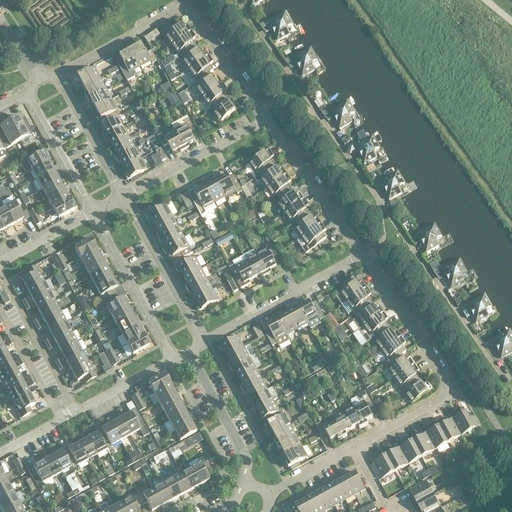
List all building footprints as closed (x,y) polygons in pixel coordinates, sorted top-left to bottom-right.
[(286,13),(267,23),(273,34),(277,42),(281,40),(290,35),(287,29),(292,26),(286,13)] [(179,22),(166,31),(168,35),(165,37),(171,46),(192,31),(187,25),(183,28),(179,22)] [(196,38),(192,31),(171,46),(177,55),(181,52),(183,56),(196,47),(192,41),(196,38)] [(150,35),(145,38),(149,43),(154,39),(150,35)] [(134,46),(130,48),(140,68),(151,62),(152,64),(157,62),(151,51),(146,53),(142,45),(135,49),(134,46)] [(200,52),(196,47),(183,56),(186,59),(182,62),(188,70),(209,56),(204,49),(200,52)] [(140,68),(130,48),(125,51),(127,54),(120,57),(125,65),(120,68),(126,79),(131,76),(129,74),(140,68)] [(317,61),(311,49),(292,59),(302,77),(315,70),(312,64),(317,61)] [(213,62),(209,56),(188,70),(194,79),(198,77),(200,80),(210,74),(214,72),(209,65),(213,62)] [(168,59),(161,64),(165,68),(171,64),(168,59)] [(170,66),(164,69),(168,76),(174,73),(170,66)] [(94,68),(75,78),(78,83),(80,82),(84,88),(100,79),(94,68)] [(210,74),(200,80),(196,83),(199,87),(196,89),(202,98),(222,83),(218,77),(214,80),(210,74)] [(106,89),(100,79),(84,88),(87,94),(85,95),(87,100),(106,89)] [(227,90),(222,83),(202,98),(208,107),(211,104),(214,108),(227,99),(223,93),(227,90)] [(112,100),(106,89),(87,100),(89,104),(92,103),(95,109),(112,100)] [(176,95),(168,100),(173,109),(181,105),(176,95)] [(231,105),(227,99),(214,108),(216,111),(213,114),(219,123),(240,108),(235,102),(231,105)] [(121,116),(112,100),(95,109),(99,115),(96,117),(99,121),(108,116),(111,121),(118,117),(118,118),(121,116)] [(355,114),(348,101),(329,111),(339,130),(352,123),(349,117),(355,114)] [(111,121),(108,116),(99,121),(105,132),(102,134),(105,138),(124,128),(118,118),(118,117),(111,121)] [(18,117),(14,119),(9,122),(19,142),(33,134),(24,118),(20,120),(18,117)] [(171,126),(174,130),(185,150),(189,147),(188,145),(194,141),(190,133),(195,130),(188,117),(171,126)] [(19,142),(9,122),(0,127),(0,128),(1,131),(0,131),(0,137),(6,149),(19,142)] [(130,138),(124,128),(105,138),(107,143),(110,141),(113,147),(130,138)] [(185,150),(174,130),(164,136),(162,134),(157,137),(163,147),(168,145),(173,153),(179,149),(181,152),(185,150)] [(379,149),(372,137),(354,147),(364,165),(377,158),(374,152),(379,149)] [(135,149),(130,138),(113,147),(116,154),(114,155),(116,159),(135,149)] [(141,159),(135,149),(116,159),(119,164),(121,162),(125,168),(141,159)] [(161,149),(156,151),(162,162),(167,159),(161,149)] [(269,150),(249,164),(255,174),(258,171),(261,175),(274,165),(270,160),(274,157),(269,150)] [(48,162),(43,152),(35,156),(30,159),(28,160),(26,161),(32,171),(48,162)] [(147,170),(141,159),(125,168),(128,175),(125,176),(128,181),(147,170)] [(53,172),(48,162),(32,171),(37,181),(53,172)] [(278,171),(274,165),(261,175),(263,178),(260,181),(266,189),(287,175),(282,168),(278,171)] [(59,181),(53,172),(37,181),(32,183),(38,193),(42,190),(59,181)] [(404,185),(397,172),(379,182),(389,201),(392,199),(402,194),(399,188),(404,185)] [(219,176),(215,179),(225,198),(236,192),(237,195),(242,192),(233,176),(229,178),(227,175),(220,179),(219,176)] [(291,181),(287,175),(266,189),(272,198),(276,196),(278,199),(291,190),(287,184),(291,181)] [(225,198),(215,179),(210,181),(212,184),(206,187),(215,204),(225,198)] [(64,190),(59,181),(42,190),(47,200),(64,190)] [(215,204),(206,187),(199,191),(198,188),(188,193),(194,204),(201,216),(207,213),(205,209),(215,204)] [(69,200),(64,190),(47,200),(52,209),(69,200)] [(295,196),(291,190),(278,199),(281,203),(277,205),(284,214),(304,199),(300,193),(295,196)] [(192,205),(186,194),(181,197),(187,208),(192,205)] [(309,206),(304,199),(284,214),(290,223),(293,220),(296,224),(309,215),(304,209),(309,206)] [(29,218),(19,200),(14,203),(4,208),(13,225),(23,219),(24,221),(29,218)] [(74,210),(69,200),(52,209),(58,219),(74,210)] [(166,205),(147,216),(150,221),(152,219),(156,225),(172,216),(166,205)] [(13,225),(4,208),(0,210),(0,223),(4,230),(13,225)] [(41,223),(35,212),(30,215),(35,224),(36,226),(41,223)] [(313,221),(309,215),(296,224),(298,227),(295,230),(301,239),(321,224),(317,218),(313,221)] [(178,227),(172,216),(156,225),(159,231),(156,233),(159,237),(178,227)] [(297,241),(306,254),(326,240),(322,233),(326,230),(321,224),(301,239),(297,241)] [(435,225),(416,235),(426,253),(439,246),(436,241),(441,237),(435,225)] [(184,237),(178,227),(159,237),(161,242),(164,240),(167,246),(184,237)] [(216,231),(210,234),(214,240),(219,237),(216,231)] [(192,253),(184,237),(167,246),(170,253),(168,254),(173,264),(184,258),(192,253)] [(224,238),(216,243),(218,248),(227,243),(224,238)] [(96,250),(91,240),(74,249),(80,259),(96,250)] [(267,250),(256,256),(267,275),(271,272),(270,270),(277,266),(272,258),(277,255),(271,244),(266,247),(267,250)] [(101,259),(96,250),(80,259),(85,268),(101,259)] [(243,256),(246,261),(255,278),(261,275),(263,277),(267,275),(256,256),(254,250),(243,256)] [(60,256),(54,259),(60,269),(65,266),(60,256)] [(187,263),(184,258),(173,264),(179,273),(181,272),(185,278),(201,269),(195,258),(187,263)] [(107,268),(101,259),(85,268),(90,278),(107,268)] [(459,260),(441,270),(451,289),(464,282),(461,276),(466,273),(459,260)] [(255,278),(246,261),(235,267),(234,266),(229,268),(241,289),(250,284),(249,281),(255,278)] [(436,261),(430,265),(433,272),(440,268),(436,261)] [(44,282),(36,267),(25,272),(28,277),(22,281),(27,291),(44,282)] [(112,278),(107,268),(90,278),(95,287),(112,278)] [(207,280),(201,269),(185,278),(188,284),(185,286),(188,290),(207,280)] [(117,288),(112,278),(95,287),(103,302),(114,296),(111,291),(117,288)] [(238,290),(233,279),(227,282),(233,293),(238,290)] [(354,279),(341,288),(343,292),(340,294),(346,303),(367,288),(362,282),(358,285),(354,279)] [(213,290),(207,280),(188,290),(190,295),(193,293),(196,299),(213,290)] [(50,292),(44,282),(27,291),(33,301),(50,292)] [(371,295),(367,288),(346,303),(342,306),(348,315),(356,309),(358,313),(371,304),(367,298),(371,295)] [(219,301),(213,290),(196,299),(199,305),(197,307),(199,312),(219,301)] [(9,302),(3,291),(0,293),(0,297),(4,305),(9,302)] [(55,302),(50,292),(33,301),(38,311),(55,302)] [(117,301),(114,296),(103,302),(111,317),(128,308),(123,298),(117,301)] [(484,296),(466,306),(472,317),(476,324),(489,317),(485,311),(491,308),(484,296)] [(83,297),(77,300),(80,305),(86,302),(83,297)] [(61,312),(55,302),(38,311),(44,321),(61,312)] [(297,305),(308,324),(311,329),(321,323),(320,321),(325,318),(319,307),(314,310),(310,302),(303,305),(302,303),(297,305)] [(375,309),(371,304),(358,313),(361,316),(357,319),(363,327),(384,313),(380,306),(375,309)] [(308,324),(297,305),(293,307),(294,310),(288,313),(297,330),(308,324)] [(133,317),(128,308),(111,317),(117,326),(133,317)] [(66,322),(61,312),(44,321),(49,331),(66,322)] [(297,330),(288,313),(282,317),(281,314),(276,316),(287,336),(297,330)] [(389,319),(384,313),(363,327),(358,331),(367,343),(375,337),(388,328),(384,322),(389,319)] [(289,341),(287,336),(276,316),(272,319),(273,322),(267,325),(271,333),(266,336),(272,347),(277,344),(279,347),(289,341)] [(138,327),(133,317),(117,326),(122,336),(138,327)] [(72,332),(66,322),(49,331),(55,341),(72,332)] [(264,337),(258,326),(253,329),(259,340),(264,337)] [(144,336),(138,327),(122,336),(127,345),(144,336)] [(393,334),(388,328),(375,337),(378,341),(374,343),(381,352),(401,337),(397,331),(393,334)] [(511,345),(511,335),(509,331),(491,341),(501,359),(504,357),(511,353),(511,349),(510,347),(511,345)] [(77,342),(72,332),(55,341),(60,351),(77,342)] [(149,346),(144,336),(127,345),(132,355),(149,346)] [(238,337),(219,348),(222,352),(224,351),(228,357),(244,348),(238,337)] [(406,344),(401,337),(381,352),(387,361),(390,358),(392,362),(393,362),(402,355),(402,356),(406,353),(402,347),(406,344)] [(83,352),(77,342),(60,351),(66,361),(83,352)] [(250,345),(244,348),(228,357),(231,363),(228,365),(231,369),(255,356),(250,345)] [(349,347),(345,350),(349,356),(353,353),(349,347)] [(88,362),(83,352),(66,361),(71,372),(88,362)] [(118,363),(113,353),(108,356),(113,366),(118,363)] [(0,371),(13,365),(7,354),(0,358),(0,371)] [(402,355),(393,362),(392,362),(389,364),(391,368),(388,371),(394,379),(415,365),(410,358),(406,361),(402,356),(402,355)] [(261,366),(255,356),(231,369),(233,374),(236,372),(239,378),(256,369),(261,366)] [(97,378),(88,362),(71,372),(77,382),(83,379),(86,384),(97,378)] [(336,364),(331,367),(333,370),(334,372),(339,369),(336,364)] [(18,375),(13,365),(0,371),(0,380),(2,384),(18,375)] [(109,365),(103,368),(106,374),(112,370),(109,365)] [(419,371),(415,365),(394,379),(400,388),(404,386),(406,389),(419,380),(415,374),(419,371)] [(262,380),(256,369),(239,378),(243,384),(240,386),(242,390),(262,380)] [(365,372),(360,375),(363,380),(368,376),(365,372)] [(24,385),(18,375),(2,384),(7,394),(24,385)] [(170,385),(165,375),(148,384),(153,394),(170,385)] [(310,379),(300,384),(304,390),(314,385),(310,379)] [(267,390),(262,380),(242,390),(245,395),(247,393),(251,399),(267,390)] [(423,386),(419,380),(406,389),(409,393),(405,395),(412,404),(432,390),(428,383),(423,386)] [(29,395),(24,385),(7,394),(13,404),(29,395)] [(175,394),(170,385),(153,394),(159,403),(175,394)] [(372,386),(367,389),(371,395),(375,391),(372,386)] [(273,387),(267,390),(251,399),(254,406),(252,407),(254,412),(273,401),(278,398),(273,387)] [(351,404),(353,408),(364,427),(368,425),(367,422),(373,418),(369,410),(374,407),(366,393),(362,395),(363,397),(351,404)] [(137,394),(131,397),(137,408),(143,405),(137,394)] [(180,404),(175,394),(159,403),(164,413),(180,404)] [(35,405),(29,395),(13,404),(21,419),(32,413),(29,408),(35,405)] [(381,399),(374,403),(378,408),(385,404),(381,399)] [(279,411),(273,401),(254,412),(256,416),(259,414),(265,425),(275,420),(272,416),(279,412),(279,411)] [(186,413),(180,404),(164,413),(169,422),(186,413)] [(364,427),(353,408),(343,414),(352,430),(358,427),(359,429),(364,427)] [(463,408),(456,412),(459,416),(452,420),(461,436),(479,427),(474,417),(470,420),(463,408)] [(141,420),(135,409),(129,413),(130,414),(121,419),(130,436),(140,430),(136,423),(141,420)] [(281,410),(279,411),(279,412),(272,416),(275,420),(265,425),(268,430),(270,429),(274,435),(290,426),(281,410)] [(191,423),(186,413),(169,422),(174,432),(191,423)] [(352,430),(343,414),(332,419),(343,439),(347,436),(346,434),(352,430)] [(130,436),(121,419),(111,424),(120,441),(130,436)] [(343,439),(332,419),(322,425),(320,423),(315,425),(321,436),(326,434),(331,442),(337,438),(338,441),(343,439)] [(446,423),(443,419),(437,422),(448,443),(461,436),(452,420),(446,423)] [(448,443),(437,422),(430,426),(432,430),(426,434),(435,451),(448,443)] [(196,433),(191,423),(174,432),(180,442),(196,433)] [(120,441),(111,424),(102,429),(108,440),(102,443),(106,451),(112,448),(111,446),(120,441)] [(296,436),(290,426),(274,435),(277,441),(274,443),(277,447),(296,436)] [(102,429),(96,433),(97,434),(87,440),(96,456),(106,451),(102,443),(108,440),(102,429)] [(419,438),(417,433),(410,437),(422,458),(435,451),(426,434),(419,438)] [(302,447),(296,436),(277,447),(279,451),(282,450),(285,456),(302,447)] [(422,458),(410,437),(403,441),(406,445),(399,448),(408,465),(422,458)] [(96,456),(87,440),(78,445),(87,461),(96,456)] [(87,461),(78,445),(68,450),(67,448),(61,451),(62,452),(67,462),(73,459),(77,467),(87,461)] [(308,458),(302,447),(285,456),(289,462),(286,464),(289,468),(290,468),(300,462),(308,458)] [(393,452),(391,448),(384,451),(395,472),(408,465),(399,448),(393,452)] [(395,472),(384,451),(377,455),(379,459),(373,463),(382,480),(395,472)] [(80,471),(77,467),(73,459),(67,462),(62,452),(52,457),(61,473),(65,480),(80,471)] [(61,473),(52,457),(43,462),(52,479),(61,473)] [(210,469),(204,458),(198,461),(199,464),(190,469),(199,486),(209,480),(204,472),(210,469)] [(25,470),(18,459),(13,462),(19,473),(25,470)] [(52,479),(43,462),(33,467),(32,466),(27,469),(32,479),(38,477),(42,484),(52,479)] [(300,462),(290,468),(292,471),(302,466),(300,462)] [(104,470),(108,478),(114,475),(110,466),(104,470)] [(436,467),(429,471),(431,476),(438,472),(436,467)] [(199,486),(190,469),(181,474),(190,491),(199,486)] [(356,473),(345,478),(355,496),(365,490),(356,473)] [(190,491),(181,474),(171,479),(180,496),(190,491)] [(0,489),(9,485),(3,476),(0,477),(0,489)] [(355,496),(345,478),(335,484),(345,501),(355,496)] [(180,496),(171,479),(162,485),(171,501),(180,496)] [(413,498),(409,500),(412,507),(433,495),(426,482),(409,491),(413,498)] [(345,501),(335,484),(325,489),(335,507),(345,501)] [(0,502),(14,495),(9,485),(0,489),(0,502)] [(171,501),(162,485),(152,490),(161,506),(171,501)] [(324,511),(335,507),(325,489),(315,495),(324,511)] [(161,506),(152,490),(143,495),(142,492),(136,495),(142,506),(147,503),(151,511),(161,506)] [(4,511),(19,504),(14,495),(0,502),(0,509),(1,511),(4,511)] [(142,506),(136,495),(121,504),(125,511),(138,511),(136,509),(142,506)] [(324,511),(315,495),(305,500),(311,511),(324,511)] [(434,511),(441,509),(433,495),(412,507),(415,511),(419,511),(420,511),(434,511)] [(311,511),(305,500),(295,506),(298,511),(311,511)]
